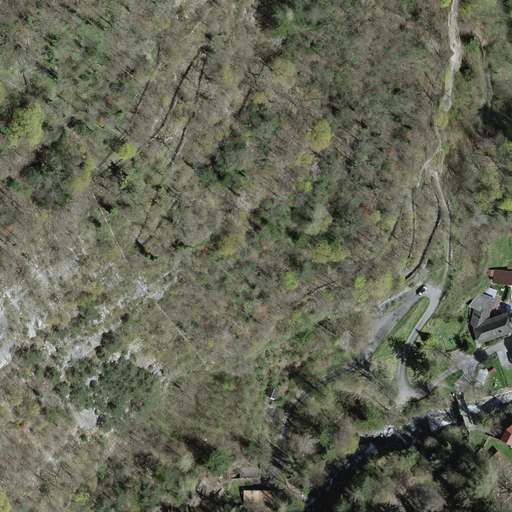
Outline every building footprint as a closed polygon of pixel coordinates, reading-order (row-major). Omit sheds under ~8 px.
[(511,272),(494,271),(493,284),(511,285),(511,289),(511,272)] [(480,294),(467,305),(475,308),(489,313),(494,299),(480,294)] [(475,308),(470,322),(470,323),(478,344),(509,333),(503,315),(486,320),(489,313),(475,308)] [(279,389),(270,387),(268,396),(277,398),(279,389)] [(511,425),(508,429),(502,439),(511,445),(511,447),(511,448),(511,425)] [(216,483),(218,479),(208,473),(205,477),(197,489),(210,498),(219,485),(216,483)] [(273,490),(245,491),(246,511),(274,511),(273,490)] [(220,495),(191,504),(193,511),(217,511),(224,510),(220,495)]
